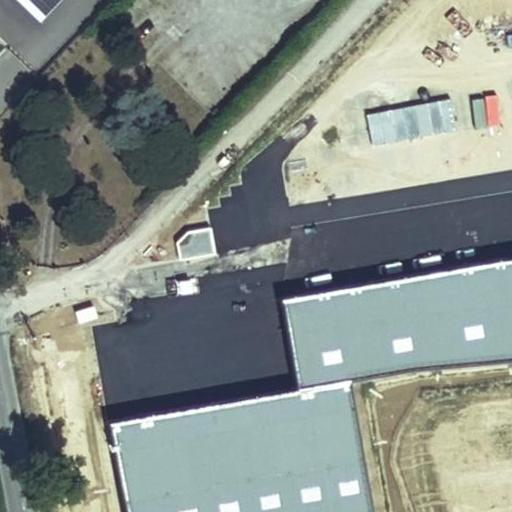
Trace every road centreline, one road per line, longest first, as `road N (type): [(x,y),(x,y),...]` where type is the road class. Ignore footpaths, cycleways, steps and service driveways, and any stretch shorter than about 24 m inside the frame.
road 1 (unknown): [(49,285),(46,242),(67,154),(110,93),(214,0)]
road 2 (unclassified): [(23,511),(0,394)]
